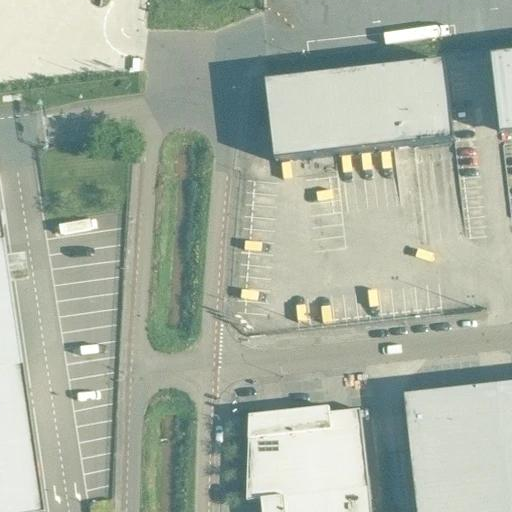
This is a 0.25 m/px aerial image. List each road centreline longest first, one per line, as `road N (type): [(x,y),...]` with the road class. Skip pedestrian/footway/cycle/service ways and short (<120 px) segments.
road 1 (unclassified): [(207,371),(223,134),(214,112),(187,102),(162,111),(151,131),(135,369)]
road 2 (unclassified): [(207,371),(511,337)]
road 3 (unknown): [(232,48),(0,2)]
road 4 (unclassified): [(135,369),(131,511)]
road 5 (unclassified): [(202,511),(207,371)]
